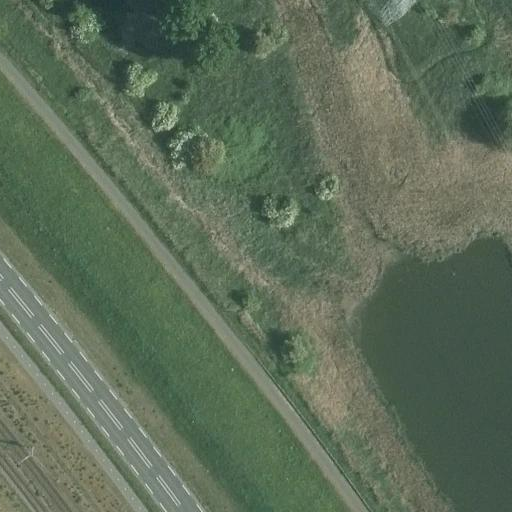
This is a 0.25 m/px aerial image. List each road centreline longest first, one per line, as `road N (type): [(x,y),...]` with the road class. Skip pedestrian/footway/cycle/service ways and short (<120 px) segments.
road 1 (unclassified): [(362,511),(215,317),(0,60)]
road 2 (secondary): [(0,285),(177,511)]
